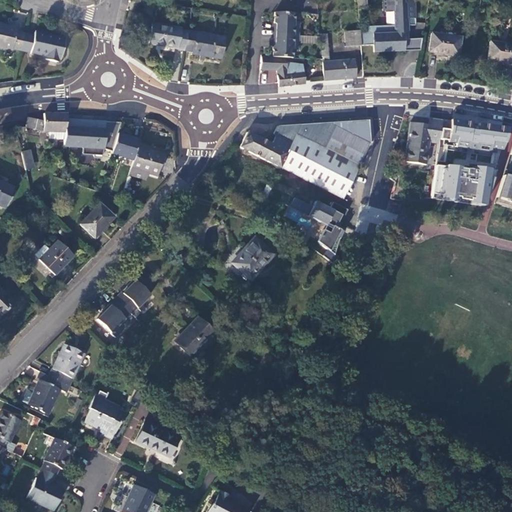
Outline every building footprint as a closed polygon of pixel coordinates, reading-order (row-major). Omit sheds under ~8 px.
[(365,0),(356,0),(357,8),(366,7),(365,0)] [(414,6),(413,0),(384,0),(385,11),(393,11),(393,26),(367,27),(367,31),(359,31),(360,46),(372,45),(373,52),(403,51),(403,40),(408,40),(408,39),(407,26),(414,26),(414,18),(407,18),(406,7),(414,6)] [(293,13),(273,12),(273,23),(275,25),(273,26),(273,35),(298,36),(298,21),(293,21),(293,13)] [(152,24),(148,44),(184,50),(187,32),(180,31),(180,29),(152,24)] [(16,29),(0,25),(0,48),(11,51),(12,49),(19,51),(23,34),(16,33),(16,29)] [(359,31),(344,32),(345,47),(360,46),(359,31)] [(187,32),(184,50),(192,51),(191,54),(220,59),(224,38),(187,32)] [(23,34),(19,51),(47,57),(46,61),(56,63),(57,59),(60,60),(64,40),(34,33),(33,37),(23,34)] [(327,34),(319,35),(323,81),(355,78),(354,60),(329,62),(327,34)] [(460,38),(430,34),(428,52),(457,57),(460,38)] [(283,58),(291,58),(292,50),(297,50),(298,36),(273,35),(273,43),(274,45),(272,47),(272,57),(283,58)] [(408,39),(408,40),(403,40),(403,51),(419,51),(422,39),(408,39)] [(511,45),(489,42),(486,61),(511,64),(511,45)] [(260,60),(260,69),(276,70),(278,87),(303,84),(301,66),(284,63),(260,60)] [(311,77),(310,83),(321,85),(322,79),(311,77)] [(27,118),(25,128),(41,132),(48,132),(64,132),(66,114),(44,114),(42,122),(27,118)] [(64,132),(63,140),(73,142),(74,134),(92,137),(95,116),(66,114),(64,132)] [(438,144),(442,120),(429,118),(428,126),(410,123),(406,149),(408,150),(406,162),(426,165),(427,152),(425,152),(427,142),(438,144)] [(476,123),(449,120),(446,142),(473,146),(476,123)] [(246,132),(239,147),(279,168),(280,168),(342,199),(370,143),(368,121),(331,123),(328,128),(319,124),(316,129),(307,124),(305,129),(296,125),(277,126),(273,134),(276,135),(271,145),(246,132)] [(101,128),(96,144),(111,148),(117,126),(108,123),(107,130),(101,128)] [(117,133),(111,154),(133,160),(137,147),(139,140),(117,133)] [(469,193),(492,201),(508,154),(484,146),(484,148),(469,193)] [(133,160),(130,168),(144,173),(156,176),(162,155),(137,147),(133,160)] [(20,152),(25,170),(34,168),(29,150),(20,152)] [(130,168),(128,175),(142,180),(144,173),(130,168)] [(89,176),(85,188),(99,192),(102,181),(89,176)] [(0,181),(0,206),(4,209),(14,188),(0,181)] [(266,184),(256,206),(262,208),(272,187),(266,184)] [(122,192),(121,198),(129,201),(131,195),(122,192)] [(329,210),(314,202),(307,217),(322,225),(323,224),(329,227),(326,233),(323,231),(317,243),(334,256),(339,239),(340,235),(339,231),(335,229),(336,226),(338,227),(339,225),(340,225),(347,211),(332,203),(329,210)] [(94,238),(113,217),(99,204),(79,225),(94,238)] [(254,237),(243,250),(232,263),(242,272),(241,273),(249,280),(273,254),(254,237)] [(48,250),(38,260),(54,276),(73,256),(57,241),(48,250)] [(33,255),(38,260),(48,250),(43,245),(33,255)] [(150,296),(133,279),(114,298),(132,316),(135,318),(141,312),(137,308),(150,296)] [(0,289),(0,316),(14,303),(0,289)] [(132,316),(114,298),(103,309),(105,311),(96,319),(115,338),(128,324),(126,322),(132,316)] [(197,317),(183,331),(186,333),(175,344),(190,358),(214,333),(197,317)] [(52,370),(49,377),(68,386),(71,379),(83,354),(64,345),(52,370)] [(40,372),(36,379),(39,380),(45,383),(49,377),(40,372)] [(26,389),(20,401),(27,405),(47,415),(59,390),(65,392),(68,386),(49,377),(45,383),(39,380),(33,392),(26,389)] [(98,391),(96,396),(94,395),(87,409),(89,410),(84,422),(96,428),(97,426),(99,427),(97,431),(111,439),(126,409),(104,399),(106,395),(98,391)] [(0,411),(0,447),(4,449),(7,443),(9,443),(19,421),(0,411)] [(144,420),(134,441),(169,458),(178,439),(159,430),(160,428),(144,420)] [(116,451),(122,454),(129,440),(124,438),(116,451)] [(73,447),(54,439),(43,461),(44,462),(40,470),(55,476),(59,468),(62,469),(73,447)] [(15,445),(9,443),(7,443),(4,449),(12,453),(15,445)] [(50,486),(55,476),(40,470),(36,479),(35,478),(25,498),(53,511),(62,492),(50,486)] [(133,486),(119,511),(144,511),(153,495),(133,486)] [(247,511),(249,510),(240,505),(239,507),(235,505),(236,503),(228,499),(229,497),(219,491),(212,505),(210,505),(206,511),(247,511)]
